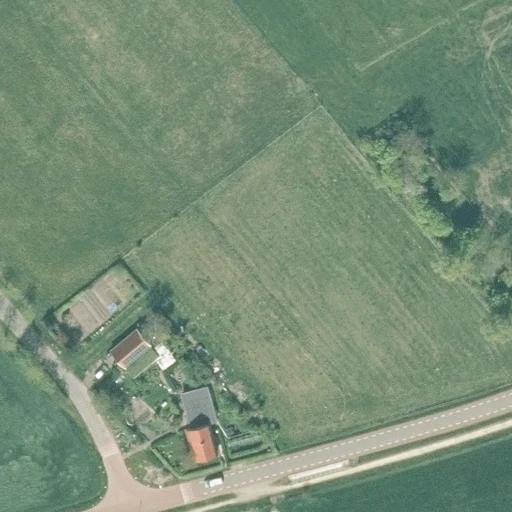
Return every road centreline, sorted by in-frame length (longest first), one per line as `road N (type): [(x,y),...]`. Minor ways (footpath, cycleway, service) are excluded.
road 1 (tertiary): [(128,508),(511,400)]
road 2 (unclassified): [(128,508),(87,410),(0,306)]
